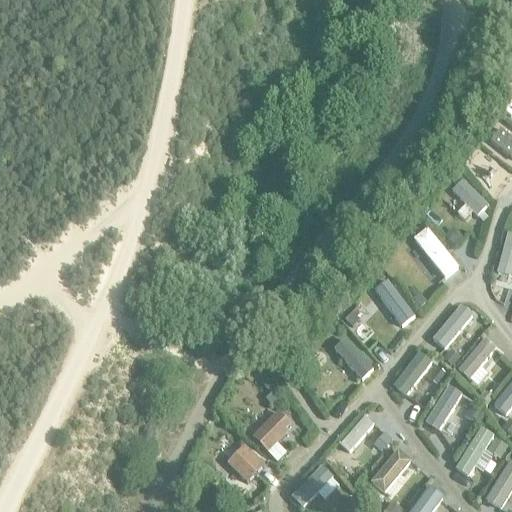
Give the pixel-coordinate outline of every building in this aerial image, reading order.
[(511,142),(500,133),(490,145),(511,161),(511,142)] [(486,210),(462,185),(451,195),(476,220),(486,210)] [(458,272),(426,233),(412,244),(444,284),(458,272)] [(511,283),(511,279),(511,238),(506,237),(495,279),(511,283)] [(413,322),(386,286),(372,296),(399,332),(413,322)] [(443,354),(470,321),(458,312),(432,345),(443,354)] [(373,374),(344,344),(332,355),(361,386),(373,374)] [(494,355),(483,345),(457,376),(467,385),(494,355)] [(405,401),(430,367),(418,358),(392,392),(405,401)] [(504,420),(511,410),(511,386),(492,411),(504,420)] [(438,436),(460,400),(447,392),(425,428),(438,436)] [(278,414),(252,441),(277,465),(286,456),(277,447),(288,436),(286,434),(291,428),(278,414)] [(372,431),(364,422),(339,448),(347,456),(372,431)] [(468,482),(493,441),(479,433),(455,475),(468,482)] [(265,469),(245,450),(228,468),(248,487),(265,469)] [(408,468),(395,457),(369,488),(382,500),(408,468)] [(492,511),(501,511),(511,494),(511,468),(508,466),(484,507),(492,511)] [(302,511),(331,483),(321,472),(290,503),(298,511),(302,511)] [(435,511),(442,504),(427,493),(413,511),(435,511)]
